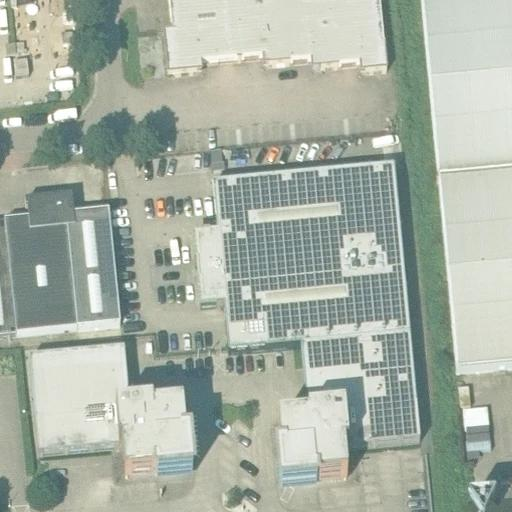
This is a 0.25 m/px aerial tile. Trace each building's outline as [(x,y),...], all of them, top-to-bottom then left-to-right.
[(167,0),(171,36),(163,37),(167,78),(201,75),(201,67),(262,61),(263,69),(311,64),(312,73),(359,68),(360,76),(386,74),(378,0),(167,0)] [(511,0),(419,0),(455,376),(511,370),(511,0)] [(212,187),(228,356),(301,349),(307,422),(277,425),(280,456),(277,456),(280,491),(316,488),(316,485),(346,482),(344,452),(419,445),(393,170),(212,187)] [(6,238),(0,238),(0,340),(16,339),(77,332),(120,328),(108,214),(73,217),(71,199),(25,204),(25,211),(27,211),(28,222),(4,224),(6,238)] [(29,361),(38,458),(122,450),(125,480),(156,477),(156,481),(192,477),(188,442),(185,442),(182,411),(152,414),(152,410),(129,412),(124,352),(29,361)] [(470,410),(468,391),(458,392),(460,411),(470,410)]
